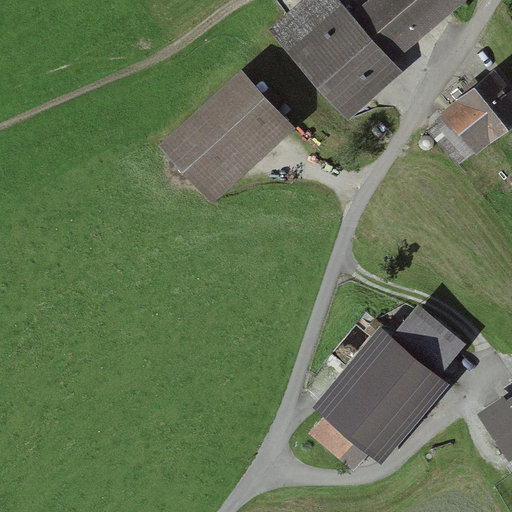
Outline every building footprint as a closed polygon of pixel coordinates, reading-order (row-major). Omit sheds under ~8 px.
[(340,0),(309,0),(273,32),(348,118),(402,71),(395,63),(467,0),(378,0),(357,19),(340,0)] [(511,84),(500,69),(428,124),(458,163),(511,122),(511,84)] [(296,131),(242,74),(164,147),(218,204),(296,131)] [(326,414),(309,434),(353,472),(371,451),(383,461),(450,382),(440,374),(467,343),(419,302),(391,334),(383,326),(316,405),(326,414)] [(511,397),(507,401),(504,397),(483,412),(511,453),(511,397)]
